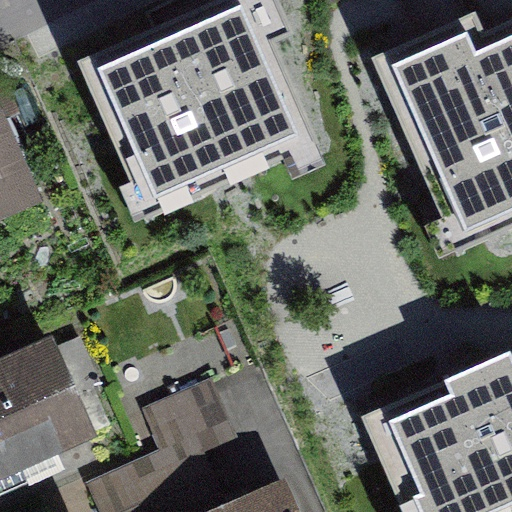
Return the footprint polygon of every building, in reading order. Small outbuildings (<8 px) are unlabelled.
[(257,0),(210,0),(84,52),(148,206),(288,148),(292,158),(319,147),(257,0)] [(476,12),(378,54),(458,239),(511,216),(511,20),(485,32),(476,12)] [(20,102),(0,110),(0,223),(58,200),(20,102)] [(47,332),(0,352),(0,463),(89,424),(47,332)] [(511,511),(511,351),(364,415),(406,511),(511,511)] [(240,511),(280,511),(274,497),(240,511)]
